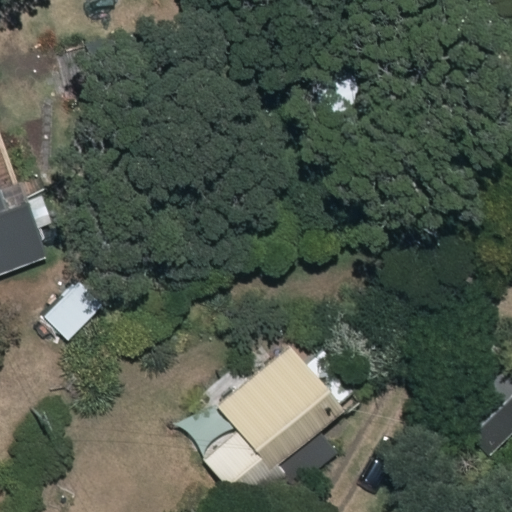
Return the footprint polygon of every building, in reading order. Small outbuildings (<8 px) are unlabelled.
[(347,60),(307,61),(308,110),(349,109),(347,60)] [(0,269),(51,251),(29,189),(0,200),(0,269)] [(100,503),(239,362),(192,317),(54,457),(100,503)] [(286,342),(211,403),(231,427),(194,457),(236,508),(269,482),(282,496),(335,451),(313,425),(337,405),(334,400),(348,387),(315,348),(300,360),(286,342)] [(511,376),(500,364),(452,411),(487,449),(511,423),(511,376)]
